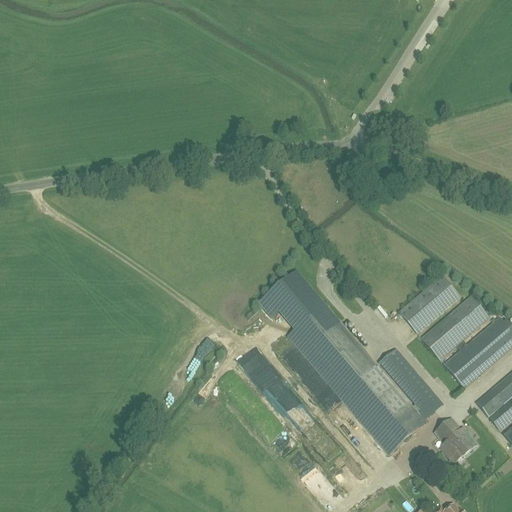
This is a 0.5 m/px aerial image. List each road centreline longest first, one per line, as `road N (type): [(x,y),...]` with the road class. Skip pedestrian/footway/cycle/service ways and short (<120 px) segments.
road 1 (unclassified): [(0,187),(252,155)]
road 2 (unclassified): [(376,320),(252,155)]
road 3 (unclassified): [(511,198),(347,147)]
